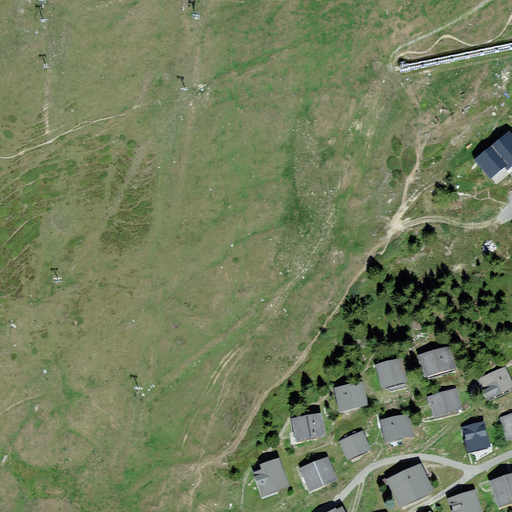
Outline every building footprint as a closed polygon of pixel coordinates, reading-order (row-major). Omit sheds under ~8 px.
[(511,137),(481,161),(500,186),(511,176),(511,137)] [(427,376),(448,370),(452,369),(449,360),(447,350),(422,358),(427,376)] [(399,362),(379,368),(383,386),(404,380),(399,362)] [(490,378),(484,380),(481,382),(482,385),(485,392),(491,390),(493,395),(511,387),(504,371),(495,375),(494,373),(489,375),(490,378)] [(360,386),(338,391),(342,410),(364,404),(360,386)] [(453,391),(431,398),(436,415),(458,409),(453,391)] [(319,417),(295,422),(296,430),(299,430),(301,439),(322,435),(319,417)] [(511,417),(503,420),(509,438),(511,436),(511,417)] [(406,418),(384,423),(383,420),(380,421),(381,428),(384,427),(387,440),(410,435),(406,418)] [(472,431),(465,433),(469,450),(487,446),(483,428),(482,428),(481,425),(474,427),(471,428),(472,431)] [(367,449),(361,435),(359,431),(354,433),(350,435),(345,437),(346,442),(343,443),(349,457),(367,449)] [(277,462),(268,465),(263,467),(266,475),(258,478),(264,494),(285,486),(280,470),(279,470),(277,462)] [(326,462),(304,471),(310,487),(323,482),(324,484),(333,480),(326,462)] [(433,492),(420,464),(386,480),(400,508),(433,492)] [(511,474),(489,482),(491,487),(494,486),(501,505),(511,501),(511,474)] [(478,511),(473,494),(450,501),(454,511),(457,511),(478,511)]
